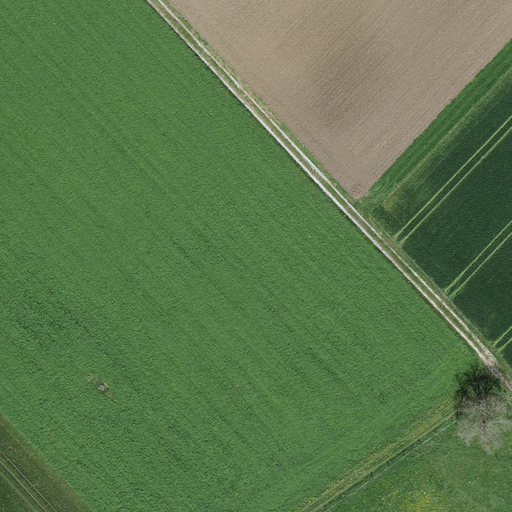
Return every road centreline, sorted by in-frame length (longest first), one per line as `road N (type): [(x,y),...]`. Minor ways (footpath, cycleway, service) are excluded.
road 1 (track): [(154,0),(499,376)]
road 2 (track): [(312,511),(499,376),(511,393)]
